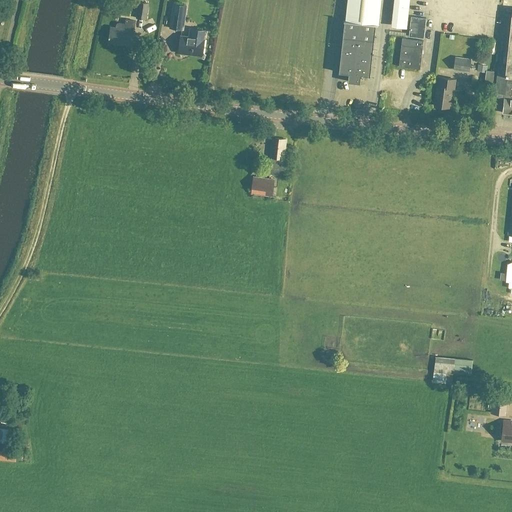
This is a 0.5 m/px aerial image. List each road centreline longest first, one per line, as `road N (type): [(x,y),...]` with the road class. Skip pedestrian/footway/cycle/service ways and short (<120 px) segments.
road 1 (tertiary): [(511,141),(62,87)]
road 2 (track): [(0,313),(32,249),(71,89)]
